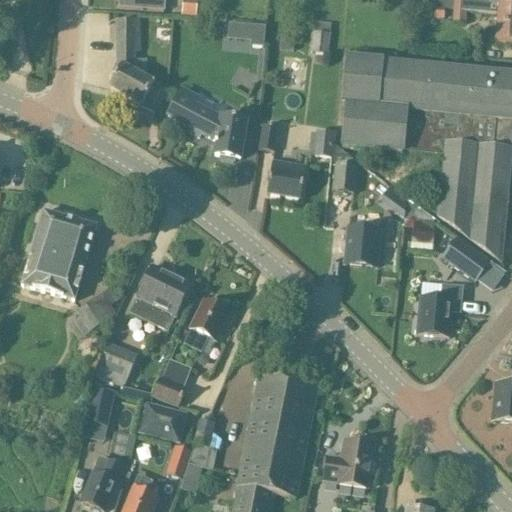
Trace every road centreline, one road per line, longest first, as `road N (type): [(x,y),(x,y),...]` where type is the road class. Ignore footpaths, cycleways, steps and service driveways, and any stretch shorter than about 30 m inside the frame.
road 1 (tertiary): [(425,418),(227,230),(165,184),(55,124)]
road 2 (residential): [(425,418),(511,313)]
road 3 (tertiary): [(509,511),(425,418)]
road 4 (residential): [(55,124),(69,0)]
